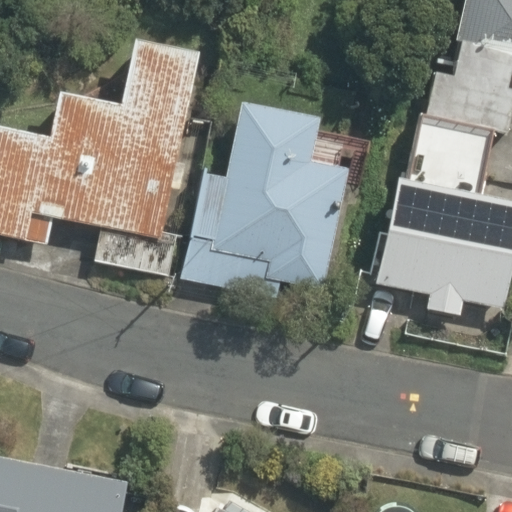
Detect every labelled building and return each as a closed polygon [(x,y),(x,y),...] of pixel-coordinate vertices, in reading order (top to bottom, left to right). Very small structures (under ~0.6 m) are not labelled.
[(504,77),(511,78),(511,0),(456,0),(449,40),(442,78),(417,74),(379,282),(423,290),(420,308),(460,315),(464,298),(502,305),(511,248),(511,192),(484,188),(504,77)] [(45,214),(90,223),(82,266),(152,280),(163,226),(198,48),(126,34),(116,105),(52,92),(45,126),(0,117),(0,228),(40,236),(45,214)] [(348,115),(227,95),(195,287),(316,307),(348,115)] [(0,455),(0,511),(117,511),(123,477),(0,455)] [(248,511),(210,490),(197,511),(248,511)]
